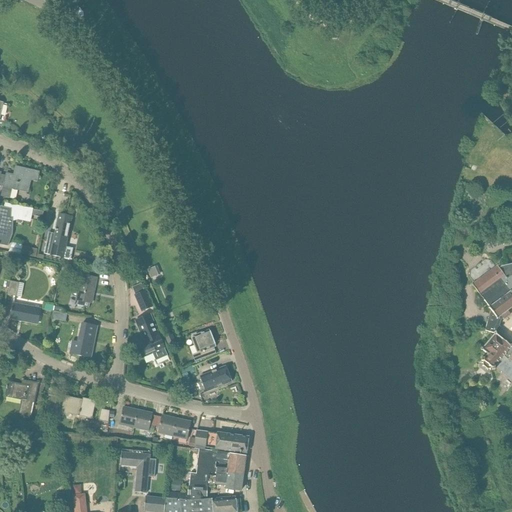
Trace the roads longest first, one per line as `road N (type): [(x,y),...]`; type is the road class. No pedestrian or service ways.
road 1 (unclassified): [(257,417),(226,316),(145,120),(93,31),(30,0)]
road 2 (residential): [(117,387),(119,285),(102,219),(71,177),(37,150),(0,141)]
road 3 (residential): [(257,417),(117,387)]
road 4 (residential): [(117,387),(39,357),(0,331)]
